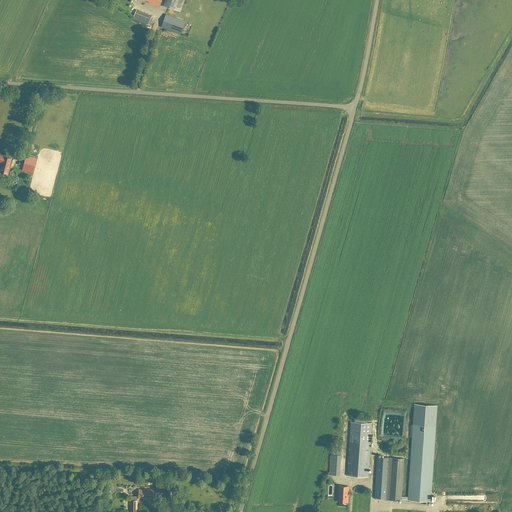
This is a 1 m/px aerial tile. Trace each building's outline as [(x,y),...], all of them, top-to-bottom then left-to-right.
[(168,0),(166,7),(180,12),(184,0),(168,0)] [(148,25),(152,16),(136,10),(132,19),(148,25)] [(165,15),(161,26),(161,28),(180,35),(185,22),(165,15)] [(8,172),(11,159),(0,156),(0,162),(2,163),(0,169),(0,174),(6,176),(7,172),(8,172)] [(26,156),(22,171),(32,173),(36,159),(26,156)] [(377,457),(374,498),(385,499),(386,499),(401,500),(401,499),(407,500),(430,502),(435,426),(437,406),(414,405),(412,425),(408,497),(401,497),(404,459),(389,458),(377,457)] [(350,422),(350,423),(347,476),(368,478),(372,423),(350,422)] [(339,476),(340,456),(330,455),(329,475),(339,476)] [(348,503),(348,490),(348,487),(338,487),(337,502),(348,503)] [(131,497),(131,501),(130,501),(129,511),(136,511),(137,501),(137,499),(139,499),(145,499),(145,498),(148,498),(148,499),(153,499),(154,490),(139,490),(139,497),(131,497)]
